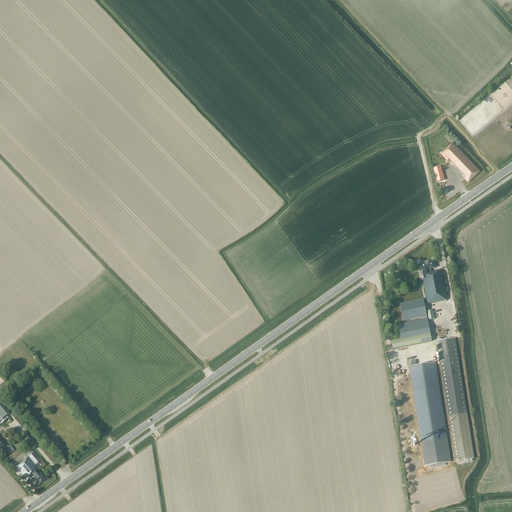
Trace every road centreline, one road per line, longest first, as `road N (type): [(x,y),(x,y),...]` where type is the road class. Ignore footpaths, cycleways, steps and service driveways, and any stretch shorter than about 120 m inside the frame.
road 1 (primary): [(24,511),(511,166)]
road 2 (track): [(412,76),(504,180)]
